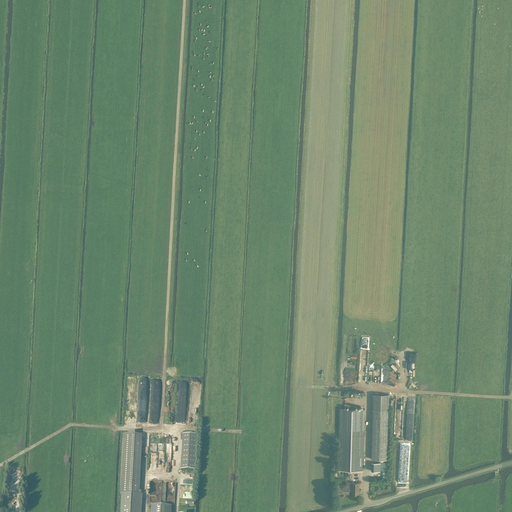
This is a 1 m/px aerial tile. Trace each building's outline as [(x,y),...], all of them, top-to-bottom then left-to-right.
[(373,394),(371,460),(386,460),(388,394),(373,394)] [(338,430),(337,470),(362,471),(363,431),(364,409),(340,408),(339,408),(338,430)] [(123,434),(120,493),(122,493),(121,498),(120,511),(141,511),(142,499),(142,495),(139,494),(142,435),(135,435),(135,432),(128,431),(128,435),(123,434)] [(196,471),(198,436),(182,435),(181,470),(196,471)] [(371,463),(371,471),(379,471),(379,463),(371,463)] [(337,485),(337,493),(348,494),(348,491),(352,491),(352,494),(358,494),(359,483),(346,483),(346,486),(337,485)]
